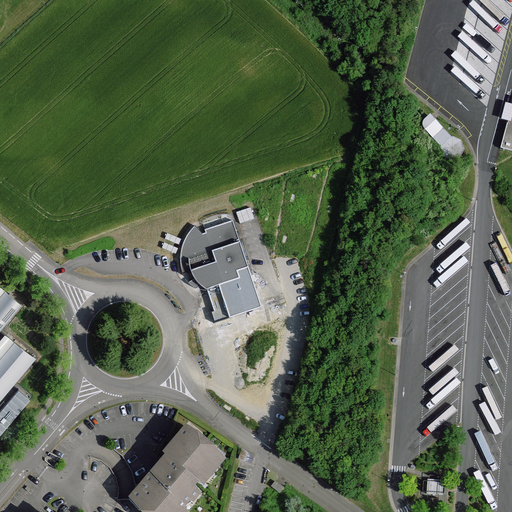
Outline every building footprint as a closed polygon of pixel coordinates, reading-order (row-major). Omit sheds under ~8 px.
[(511,104),(501,148),(511,150),(511,104)] [(423,127),(444,149),(444,150),(444,151),(444,152),(444,153),(444,154),(444,155),(445,156),(445,157),(446,158),(447,159),(448,160),(449,160),(449,161),(450,161),(451,161),(451,162),(452,162),(453,162),(454,162),(455,162),(456,162),(457,161),(458,161),(459,161),(459,160),(460,160),(461,159),(462,158),(463,157),(463,156),(464,156),(464,155),(464,154),(464,153),(464,152),(464,151),(464,150),(464,149),(464,148),(463,147),(463,146),(462,146),(462,145),(461,144),(460,143),(459,143),(459,142),(458,142),(457,142),(457,141),(456,141),(455,141),(454,141),(453,141),(432,119),(423,127)] [(201,288),(206,291),(250,276),(232,221),(204,231),(205,234),(202,235),(194,226),(189,232),(184,239),(181,247),(180,256),(179,264),(181,271),(182,275),(190,273),(194,279),(189,282),(195,289),(199,286),(201,288)] [(0,308),(10,297),(0,288),(0,308)] [(6,333),(0,339),(0,377),(24,348),(6,333)] [(14,382),(0,403),(0,432),(5,436),(33,395),(14,382)] [(148,489),(137,503),(147,511),(183,511),(182,511),(180,509),(189,499),(191,501),(199,492),(196,489),(194,487),(200,480),(202,482),(222,459),(191,433),(184,442),(183,441),(168,457),(170,459),(165,464),(167,466),(147,489),(148,489)] [(196,489),(202,482),(200,480),(194,487),(196,489)] [(436,480),(428,480),(427,494),(435,494),(436,491),(439,491),(440,485),(436,484),(436,480)] [(271,487),(280,493),(283,488),(275,481),(271,487)] [(182,511),(191,501),(189,499),(180,509),(182,511)]
